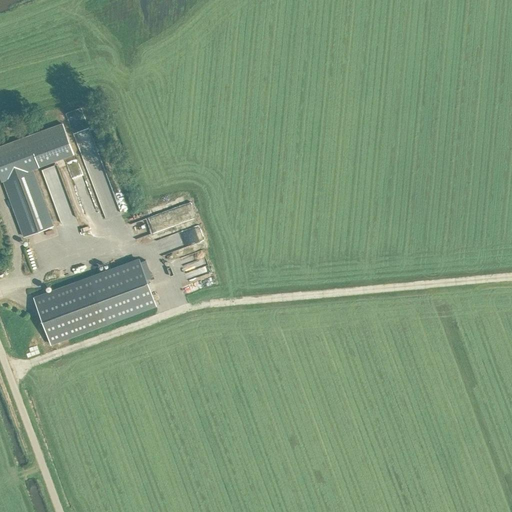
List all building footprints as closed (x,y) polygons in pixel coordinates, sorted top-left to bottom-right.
[(0,176),(1,180),(3,180),(24,236),(53,226),(32,169),(74,153),(63,123),(0,146),(0,176)] [(110,182),(118,179),(100,127),(80,133),(92,169),(98,167),(95,158),(101,156),(110,182)] [(92,172),(81,174),(89,210),(100,207),(92,172)] [(59,189),(70,219),(82,215),(71,184),(59,189)] [(177,206),(166,209),(169,221),(180,218),(177,206)] [(163,235),(166,250),(173,249),(170,239),(182,236),(181,231),(163,235)] [(139,259),(34,298),(51,344),(156,305),(139,259)]
